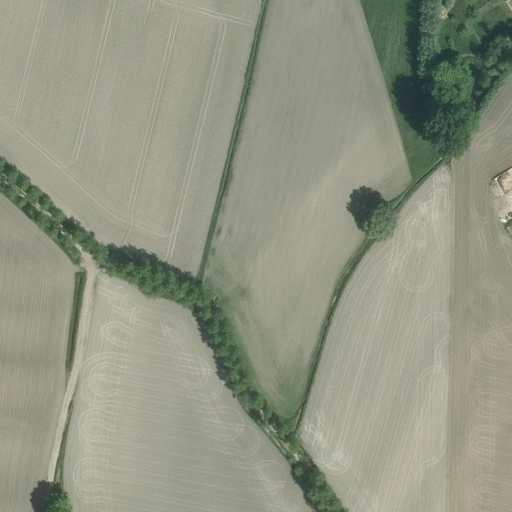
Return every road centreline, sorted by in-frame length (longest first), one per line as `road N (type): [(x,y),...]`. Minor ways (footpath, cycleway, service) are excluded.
road 1 (track): [(333,511),(248,399),(204,304),(95,261)]
road 2 (track): [(95,261),(46,511)]
road 3 (track): [(95,261),(0,175)]
